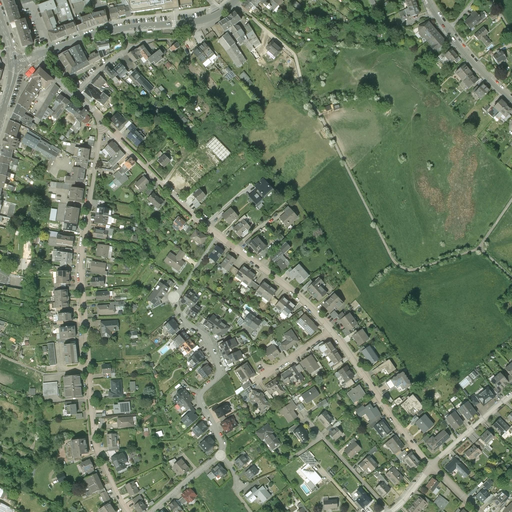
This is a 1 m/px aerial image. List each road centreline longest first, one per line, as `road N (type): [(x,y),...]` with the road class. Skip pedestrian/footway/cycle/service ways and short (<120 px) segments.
road 1 (track): [(511,199),(479,247),(401,267),(306,96),(295,57),(233,2)]
road 2 (residential): [(101,126),(79,279),(93,435),(128,511)]
road 3 (residential): [(217,235),(174,298),(217,364),(199,401),(220,453)]
road 4 (residential): [(200,20),(115,29),(34,56)]
road 5 (residential): [(331,331),(431,466)]
road 6 (residential): [(101,126),(217,235)]
road 7 (residential): [(75,95),(129,47),(186,37),(200,20)]
road 8 (residential): [(217,235),(331,331)]
road 9 (residential): [(511,98),(457,45),(427,0)]
